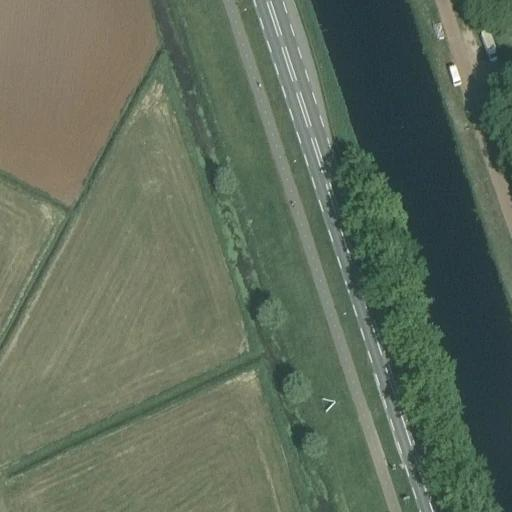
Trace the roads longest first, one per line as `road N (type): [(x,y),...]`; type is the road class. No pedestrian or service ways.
road 1 (secondary): [(432,511),(253,0)]
road 2 (unclassified): [(511,228),(465,87)]
